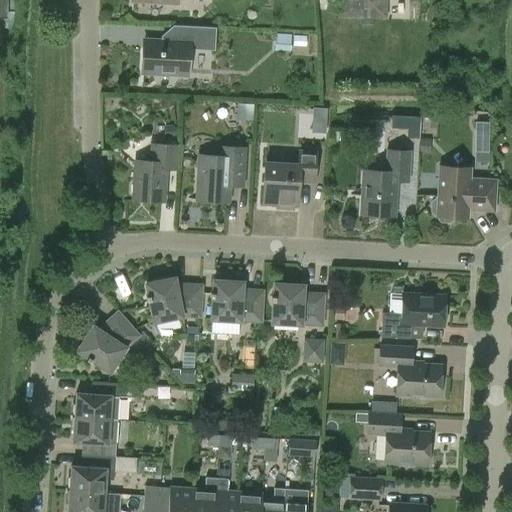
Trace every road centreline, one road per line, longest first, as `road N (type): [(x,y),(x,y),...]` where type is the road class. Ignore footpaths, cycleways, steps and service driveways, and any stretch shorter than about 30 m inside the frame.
road 1 (residential): [(116,250),(164,238),(482,256),(507,268)]
road 2 (residential): [(33,511),(42,340),(56,302),(116,250)]
road 3 (residential): [(116,250),(101,221),(90,143),(83,0)]
road 4 (residential): [(507,268),(495,312),(489,471)]
